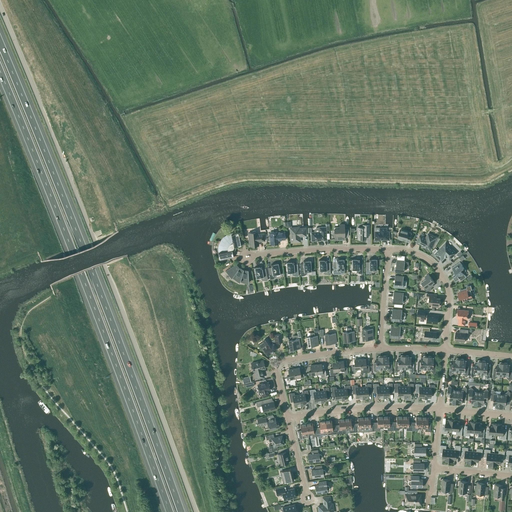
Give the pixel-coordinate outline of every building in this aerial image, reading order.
[(344,230),(344,224),(339,225),(339,227),(334,227),(334,240),(344,239),(344,236),(348,236),(348,230),(344,230)] [(355,239),(366,239),(366,235),(369,235),(369,225),(362,225),(362,227),(357,227),(357,239),(355,239)] [(316,241),(316,240),(326,240),(326,227),(316,227),(314,229),(314,232),(311,232),(311,241),(312,241),(316,241)] [(299,229),(299,228),(290,228),(291,242),(300,241),(299,236),(305,236),(305,228),(299,229)] [(386,232),(386,228),(383,228),(382,228),(380,229),(380,230),(379,232),(375,232),(375,240),(388,240),(388,232),(386,232)] [(409,241),(412,233),(409,232),(400,229),(398,238),(409,241)] [(256,232),(255,231),(253,231),(252,232),(248,233),(250,246),(258,245),(258,242),(265,241),(264,234),(257,234),(257,232),(256,232)] [(242,245),(239,232),(231,234),(231,233),(227,235),(223,237),(220,240),(219,244),(218,248),(218,253),(219,260),(233,257),(232,250),(234,247),(242,245)] [(285,240),(284,232),(277,232),(269,233),(270,244),(278,243),(278,240),(285,240)] [(432,246),(436,237),(429,234),(427,239),(420,236),(417,242),(423,245),(422,246),(430,250),(430,249),(431,249),(432,246)] [(449,259),(455,253),(445,243),(438,251),(435,254),(441,260),(444,257),(447,257),(449,259)] [(336,262),(333,262),(333,274),(334,274),(344,274),(344,270),(344,263),(344,259),(336,259),(336,262)] [(362,274),(362,262),(359,262),(359,259),(351,259),(351,270),(356,270),(356,272),(358,273),(359,274),(361,274),(362,274)] [(365,274),(367,274),(369,274),(370,273),(372,272),(372,270),(376,270),(376,259),(369,259),(369,262),(365,262),(365,274)] [(301,276),(302,276),(304,276),(305,275),(307,274),(307,272),(311,271),(310,260),(303,261),(303,264),(300,264),(301,276)] [(326,263),(326,260),(319,260),(319,271),(324,271),(324,273),(325,274),(327,274),(329,274),(329,275),(330,275),(330,262),(326,263)] [(404,271),(404,267),(408,267),(408,262),(405,262),(405,260),(396,260),(395,270),(398,271),(401,272),(401,271),(404,271)] [(294,264),(294,262),(286,262),(287,273),(291,273),(292,275),(293,276),(295,276),(297,276),(298,276),(297,264),(294,264)] [(461,281),(466,277),(463,273),(466,271),(460,262),(451,268),(456,275),(453,277),(456,281),(459,278),(461,281)] [(270,280),(271,280),(271,279),(273,279),(274,278),(276,277),(275,275),(280,274),(278,263),(270,264),(271,267),(268,268),(270,280)] [(248,283),(248,270),(243,270),(239,267),(236,264),(225,271),(231,278),(239,282),(248,283)] [(262,269),(261,266),(254,267),(256,278),(260,277),(261,279),(262,280),(264,280),(266,280),(267,280),(265,268),(262,269)] [(426,291),(431,288),(435,285),(433,282),(434,282),(428,274),(425,276),(426,278),(421,282),(425,288),(424,289),(426,291)] [(403,287),(404,276),(395,275),(394,286),(403,287)] [(472,290),(470,285),(466,286),(466,288),(461,290),(461,289),(460,290),(460,291),(457,292),(459,298),(462,297),(463,301),(473,299),(470,290),(472,290)] [(403,303),(403,300),(407,300),(406,296),(403,295),(403,293),(394,292),(393,302),(393,303),(403,304),(403,303)] [(439,305),(440,298),(437,298),(437,295),(427,294),(427,297),(429,297),(429,303),(432,304),(432,306),(438,307),(439,305)] [(401,320),(401,318),(405,317),(405,313),(402,312),(402,310),(392,309),(391,319),(391,320),(401,320)] [(468,320),(468,317),(469,317),(469,314),(468,313),(468,311),(458,310),(457,318),(459,319),(458,325),(465,325),(465,319),(468,320)] [(437,323),(438,316),(428,315),(427,322),(437,323)] [(400,337),(401,326),(391,326),(390,336),(390,337),(393,337),(396,338),(396,337),(400,337)] [(436,340),(436,332),(429,332),(430,328),(422,327),(421,333),(424,334),(424,338),(425,339),(425,340),(428,340),(428,339),(436,340)] [(351,331),(351,328),(347,328),(346,332),(343,332),(344,335),(343,336),(343,339),(344,339),(344,342),(345,342),(355,341),(354,331),(351,331)] [(373,340),(372,329),(362,329),(362,333),(361,333),(361,336),(362,336),(362,340),(363,340),(373,340)] [(468,334),(468,330),(460,329),(459,333),(455,332),(455,341),(460,341),(460,342),(464,343),(464,341),(465,342),(466,334),(468,334)] [(314,336),(314,333),(310,333),(310,337),(307,337),(306,337),(307,340),(306,340),(307,343),(308,347),(319,345),(317,335),(314,336)] [(331,333),(328,333),(328,334),(325,334),(325,338),(324,338),(325,341),(326,344),(337,343),(336,333),(331,333)] [(268,338),(258,345),(262,350),(263,349),(267,356),(271,353),(271,354),(274,352),(277,349),(273,344),(275,342),(275,343),(282,342),(281,334),(274,335),(275,339),(271,342),(269,339),(268,338)] [(297,339),(297,336),(292,336),(293,340),(289,340),(288,340),(289,344),(288,344),(289,347),(290,350),(301,348),(299,338),(297,339)] [(379,369),(382,369),(382,356),(379,356),(379,358),(376,358),(376,364),(373,364),(373,372),(375,374),(379,369)] [(382,356),(382,369),(385,369),(390,373),(392,372),(391,363),(388,363),(388,357),(385,357),(385,356),(382,356)] [(404,368),(404,356),(401,356),(401,357),(398,357),(398,363),(395,363),(394,371),(396,373),(401,368),(404,368)] [(404,356),(404,368),(407,369),(412,373),(413,372),(413,363),(410,363),(410,357),(407,357),(407,356),(404,356)] [(426,369),(427,357),(424,356),(424,358),(420,357),(420,363),(417,363),(416,372),(418,373),(423,369),(426,369)] [(427,357),(426,369),(429,369),(433,374),(435,373),(436,364),(432,364),(433,358),(430,358),(430,357),(427,357)] [(360,360),(360,369),(361,373),(369,372),(369,366),(366,366),(365,359),(360,360)] [(459,372),(460,359),(457,359),(457,360),(454,360),(453,366),(450,365),(449,374),(450,375),(456,371),(459,372)] [(460,359),(459,372),(462,372),(466,377),(468,375),(468,367),(465,367),(466,361),(463,361),(463,359),(460,359)] [(264,377),(262,369),(265,368),(263,360),(251,363),(253,371),(254,371),(256,379),(264,377)] [(355,370),(360,369),(360,360),(354,360),(355,366),(351,367),(352,373),(355,373),(355,370)] [(338,362),(339,371),(344,371),(344,374),(348,374),(347,367),(344,368),(343,361),(338,362)] [(480,374),(482,361),(479,361),(479,362),(475,362),(475,368),(472,367),(471,376),(472,378),(477,373),(480,374)] [(482,361),(480,374),(483,374),(488,379),(489,377),(490,369),(487,369),(488,363),(484,363),(484,362),(482,361)] [(335,372),(339,371),(338,362),(332,362),(333,369),(330,369),(330,376),(335,375),(335,372)] [(502,376),(503,363),(500,363),(500,364),(497,364),(496,370),(493,369),(492,378),(494,380),(499,375),(502,376)] [(509,371),(509,365),(506,365),(506,364),(503,363),(502,376),(505,376),(509,381),(511,380),(511,371),(509,371)] [(316,365),(317,374),(320,374),(321,377),(326,377),(325,370),(322,371),(321,364),(316,365)] [(308,376),(317,374),(316,365),(310,366),(311,372),(308,372),(308,376)] [(294,369),(295,378),(304,377),(303,374),(300,374),(299,368),(294,369)] [(287,380),(295,378),(294,369),(288,370),(289,376),(286,377),(287,380)] [(268,395),(267,390),(270,390),(268,382),(258,385),(259,392),(261,392),(262,397),(268,395)] [(361,387),(362,398),(365,398),(364,397),(368,397),(368,393),(371,393),(371,384),(365,384),(365,387),(361,387)] [(383,398),(382,387),(379,387),(378,384),(373,384),(373,393),(376,393),(377,397),(380,397),(380,398),(383,398)] [(382,387),(383,398),(385,398),(385,397),(389,396),(389,392),(392,392),(392,384),(387,384),(386,387),(382,387)] [(403,398),(404,387),(400,386),(399,384),(394,384),(394,392),(397,392),(397,396),(401,396),(401,397),(403,398)] [(404,387),(403,398),(406,398),(406,397),(410,397),(410,392),(413,393),(413,384),(408,384),(407,387),(404,387)] [(424,398),(425,387),(421,387),(421,384),(416,384),(415,393),(418,393),(418,397),(422,397),(422,398),(424,398)] [(340,389),(341,400),(344,400),(344,399),(347,399),(347,394),(350,394),(349,385),(344,386),(344,389),(340,389)] [(362,398),(361,387),(358,388),(357,385),(352,385),(352,394),(356,394),(356,398),(359,398),(359,399),(362,398)] [(425,387),(424,398),(427,398),(427,397),(430,398),(431,394),(434,394),(435,385),(429,385),(428,388),(425,387)] [(456,403),(457,390),(454,390),(450,385),(448,387),(447,395),(450,395),(450,401),(453,401),(453,403),(456,403)] [(341,400),(340,389),(337,389),(336,387),(331,387),(331,396),(335,396),(335,400),(339,399),(339,400),(341,400)] [(457,390),(456,403),(459,403),(459,402),(462,402),(463,396),(466,397),(467,388),(465,387),(460,391),(457,390)] [(477,405),(479,392),(476,392),(471,387),(470,389),(469,397),(472,397),(471,403),(475,403),(474,405),(477,405)] [(319,392),(321,402),(323,402),(323,401),(327,401),(326,397),(329,396),(328,388),(323,388),(323,391),(319,392)] [(321,402),(319,392),(316,392),(315,389),(309,390),(311,399),(314,398),(314,402),(318,402),(318,403),(321,402)] [(479,392),(477,405),(480,405),(480,404),(484,404),(484,398),(487,399),(488,390),(487,389),(482,393),(479,392)] [(499,407),(500,395),(497,394),(493,389),(491,391),(490,399),(494,399),(493,405),(496,406),(496,407),(499,407)] [(298,395),(300,406),(303,405),(303,404),(306,404),(305,399),(309,399),(307,390),(302,391),(302,394),(298,395)] [(500,395),(499,407),(502,407),(502,406),(505,406),(506,401),(509,401),(510,392),(508,391),(503,395),(500,395)] [(300,406),(298,395),(295,395),(294,393),(289,394),(290,402),(293,402),(294,406),(298,405),(298,406),(300,406)] [(269,402),(268,399),(256,402),(257,407),(262,406),(263,412),(275,409),(273,401),(269,402)] [(268,419),(267,417),(257,419),(259,426),(267,424),(268,426),(269,431),(275,429),(275,428),(279,427),(278,423),(276,423),(275,418),(268,419)] [(374,431),(374,422),(370,422),(370,417),(364,418),(364,428),(368,428),(368,431),(374,431)] [(379,427),(383,427),(383,417),(377,417),(377,422),(374,422),(374,431),(380,431),(379,427)] [(393,430),(393,422),(389,422),(389,417),(383,417),(383,427),(387,427),(387,430),(393,430)] [(402,427),(402,417),(396,417),(396,422),(393,422),(393,430),(398,430),(398,427),(402,427)] [(411,431),(412,422),(408,422),(408,417),(402,417),(402,427),(406,427),(406,430),(411,431)] [(421,428),(422,417),(416,417),(415,422),(412,422),(411,431),(417,431),(417,427),(421,428)] [(422,417),(421,428),(425,428),(425,431),(430,432),(431,423),(427,423),(428,418),(422,417)] [(360,428),(364,428),(364,418),(358,418),(358,423),(354,423),(355,432),(361,431),(360,428)] [(346,433),(345,429),(344,419),(338,420),(339,425),(335,425),(336,434),(346,433)] [(355,432),(354,423),(351,424),(350,419),(344,419),(345,429),(349,429),(349,432),(355,432)] [(452,431),(453,420),(448,419),(448,420),(446,420),(445,427),(442,427),(441,433),(447,434),(447,430),(452,431)] [(453,420),(452,431),(456,431),(456,435),(461,435),(462,428),(459,428),(459,422),(457,421),(457,420),(453,420)] [(327,435),(327,431),(325,421),(319,422),(320,427),(316,428),(318,436),(323,435),(327,435)] [(327,435),(336,434),(335,425),(332,426),(331,421),(325,421),(327,431),(327,435)] [(474,433),(475,422),(470,422),(470,423),(468,422),(467,429),(464,429),(463,435),(469,436),(470,433),(474,433)] [(475,422),(474,433),(478,433),(478,437),(484,437),(484,431),(481,430),(482,424),(479,423),(479,422),(475,422)] [(318,436),(316,428),(313,428),(312,423),(306,424),(308,434),(312,434),(312,437),(318,436)] [(304,435),(308,434),(306,424),(300,425),(301,430),(297,431),(299,439),(305,438),(304,435)] [(496,435),(497,424),(492,424),(492,425),(490,424),(489,431),(486,431),(486,437),(491,438),(492,435),(496,435)] [(497,424),(496,435),(500,436),(500,439),(506,439),(506,433),(503,432),(504,426),(501,426),(502,425),(497,424)] [(273,434),(265,436),(266,440),(268,439),(269,442),(272,441),(273,445),(269,446),(270,451),(278,449),(277,446),(284,444),(282,436),(274,438),(273,434)] [(421,447),(421,444),(414,444),(414,447),(414,449),(412,449),(411,450),(411,451),(411,452),(412,453),(414,453),(414,455),(415,455),(415,457),(419,457),(419,455),(424,455),(425,455),(425,447),(421,447)] [(449,461),(450,449),(446,449),(446,446),(440,445),(440,452),(443,452),(442,459),(444,459),(444,460),(449,461)] [(450,449),(449,461),(453,461),(454,460),(456,460),(456,453),(460,454),(460,446),(455,445),(454,450),(450,449)] [(471,463),(472,452),(468,451),(468,448),(462,447),(462,454),(465,454),(464,461),(467,461),(466,462),(471,463)] [(318,453),(317,449),(310,450),(311,454),(307,454),(309,462),(314,461),(315,463),(319,462),(318,460),(319,460),(319,459),(320,458),(321,457),(322,456),(321,455),(320,454),(319,454),(318,453)] [(472,452),(471,463),(476,463),(476,462),(478,462),(478,456),(482,456),(482,449),(477,449),(476,452),(472,452)] [(493,465),(494,454),(490,453),(490,450),(484,449),(484,456),(487,456),(486,463),(489,463),(489,464),(493,465)] [(494,454),(493,465),(498,465),(498,464),(500,464),(501,458),(504,458),(504,451),(499,451),(498,454),(494,454)] [(287,456),(286,452),(278,454),(281,465),(288,463),(287,459),(288,459),(287,456)] [(420,463),(420,460),(413,460),(413,463),(412,463),(412,465),(411,465),(410,465),(409,467),(410,468),(411,469),(412,469),(412,471),(413,471),(413,472),(417,473),(417,471),(423,471),(423,463),(420,463)] [(322,468),(321,465),(314,466),(315,469),(311,470),(312,478),(313,478),(313,477),(318,477),(318,478),(322,478),(322,476),(323,476),(323,474),(324,474),(325,473),(325,472),(325,471),(324,470),(322,470),(322,468)] [(283,483),(294,480),(291,469),(280,471),(283,483)] [(422,487),(422,479),(418,479),(418,476),(410,476),(410,479),(411,479),(411,481),(410,481),(408,481),(408,483),(408,484),(409,485),(411,485),(411,487),(412,487),(412,488),(416,488),(416,487),(421,487),(422,487)] [(452,493),(453,484),(450,483),(450,480),(440,479),(442,480),(441,492),(442,492),(442,490),(449,491),(449,493),(452,493)] [(326,484),(325,481),(318,482),(319,485),(315,486),(316,493),(322,492),(322,494),(326,493),(326,492),(327,491),(327,490),(328,490),(329,489),(329,487),(329,486),(327,485),(326,486),(326,484)] [(470,493),(471,485),(467,485),(468,482),(458,481),(457,481),(460,481),(459,494),(459,492),(466,493),(466,492),(470,493)] [(475,485),(474,489),(477,490),(476,496),(476,497),(483,498),(483,494),(484,494),(487,494),(488,487),(485,487),(485,483),(475,482),(475,483),(477,483),(477,486),(475,485)] [(505,496),(505,488),(502,488),(502,485),(492,484),(495,484),(494,497),(494,495),(501,496),(505,496)] [(284,491),(283,487),(275,489),(277,495),(282,494),(284,500),(291,498),(292,499),(294,498),(295,498),(296,497),(294,489),(284,491)] [(416,495),(417,491),(407,490),(407,494),(405,494),(405,504),(409,504),(409,505),(414,505),(414,504),(420,504),(420,495),(416,495)] [(330,504),(329,496),(322,497),(323,505),(318,506),(318,511),(332,511),(332,504),(330,504)]
